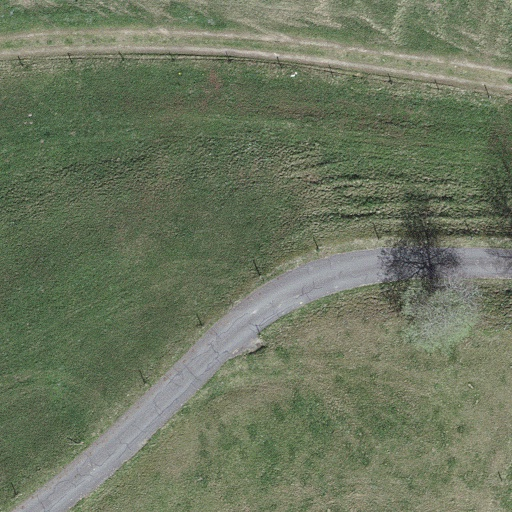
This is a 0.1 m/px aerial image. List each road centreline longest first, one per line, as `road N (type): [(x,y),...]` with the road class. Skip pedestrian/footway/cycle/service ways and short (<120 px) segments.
road 1 (track): [(33,511),(114,450),(266,305),(315,274),(392,262),(511,264)]
road 2 (track): [(511,80),(208,43),(0,50)]
